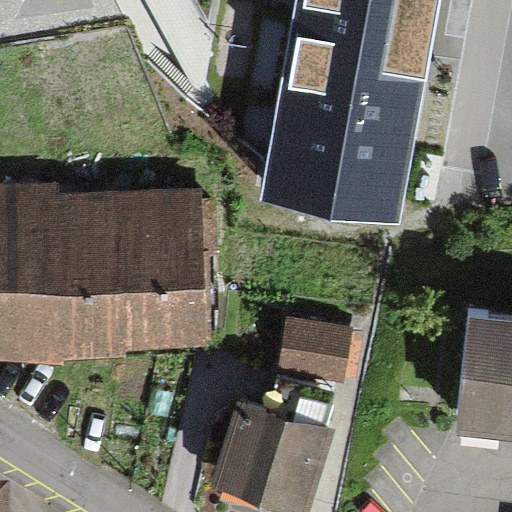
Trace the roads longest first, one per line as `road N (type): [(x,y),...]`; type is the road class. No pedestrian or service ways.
road 1 (residential): [(467,155),(495,0)]
road 2 (residential): [(0,431),(123,511)]
